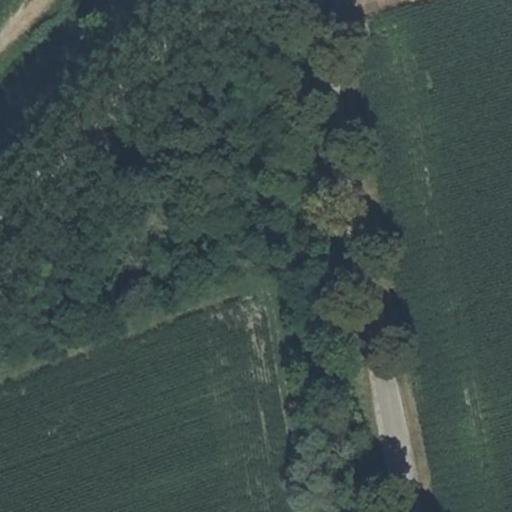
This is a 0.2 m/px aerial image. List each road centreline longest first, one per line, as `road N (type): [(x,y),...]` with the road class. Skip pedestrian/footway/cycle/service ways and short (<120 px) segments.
road 1 (tertiary): [(312,0),(410,511)]
road 2 (track): [(0,208),(200,0)]
